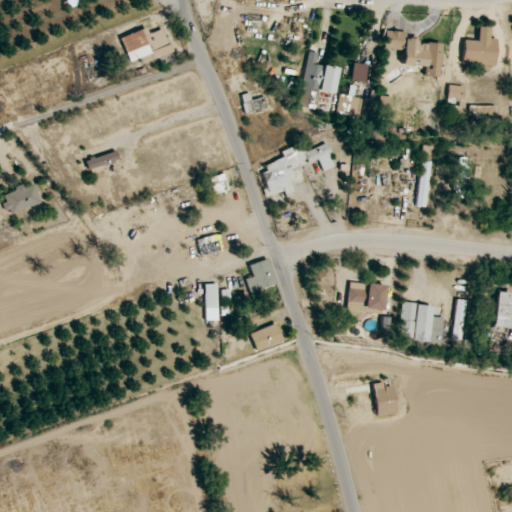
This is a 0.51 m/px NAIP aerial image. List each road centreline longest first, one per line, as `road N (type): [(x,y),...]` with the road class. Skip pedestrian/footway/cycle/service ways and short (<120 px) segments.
road 1 (tertiary): [(357,511),(280,259),(186,0)]
road 2 (residential): [(280,259),(352,241),(511,254)]
